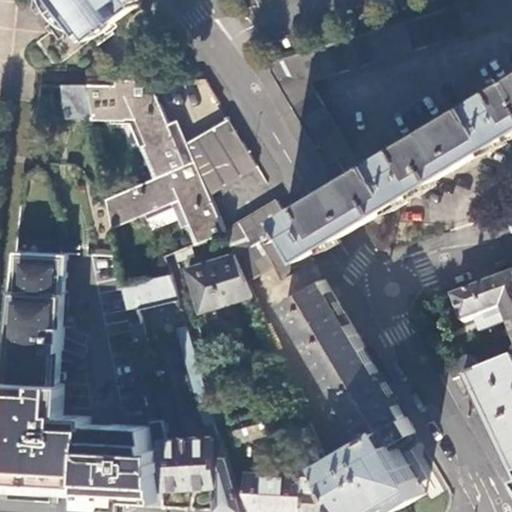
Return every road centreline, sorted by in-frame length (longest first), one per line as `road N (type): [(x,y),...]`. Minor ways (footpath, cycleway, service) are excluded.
road 1 (residential): [(181,0),(377,293)]
road 2 (residential): [(377,293),(449,413),(493,511)]
road 3 (residential): [(511,248),(377,293)]
